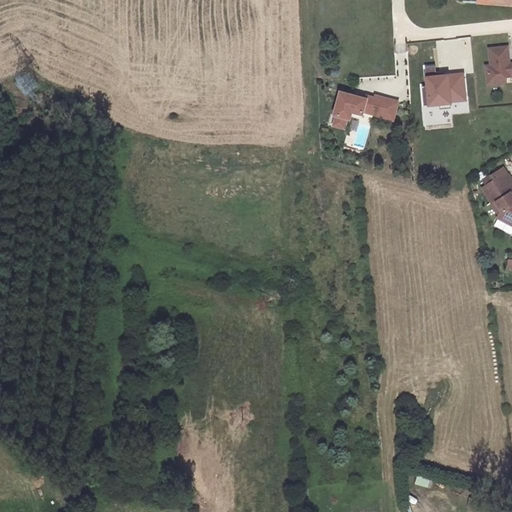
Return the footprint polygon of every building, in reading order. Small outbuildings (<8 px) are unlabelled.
[(491,71),(486,72),(486,84),(505,83),(505,78),(510,77),(510,75),(511,74),(511,63),(509,64),(508,47),(489,48),(490,65),(491,71)] [(450,109),(450,102),(465,101),(463,74),(440,76),(440,72),(436,72),(435,66),(425,67),(426,86),(422,86),(423,105),(439,104),(439,109),(450,109)] [(336,115),(334,126),(344,129),(347,118),(349,119),(351,111),(362,114),(362,111),(364,107),(368,104),(375,106),(373,114),(393,119),(398,101),(375,95),(374,98),(366,96),(365,99),(340,92),(334,115),(336,115)] [(364,107),(362,111),(373,114),(375,106),(368,104),(364,107)] [(500,178),(501,181),(511,174),(511,172),(509,166),(497,173),(500,178)] [(500,178),(487,185),(502,212),(500,217),(511,222),(511,174),(501,181),(500,178)] [(418,473),(415,484),(428,487),(431,476),(418,473)] [(503,511),(508,497),(486,490),(479,511),(503,511)]
